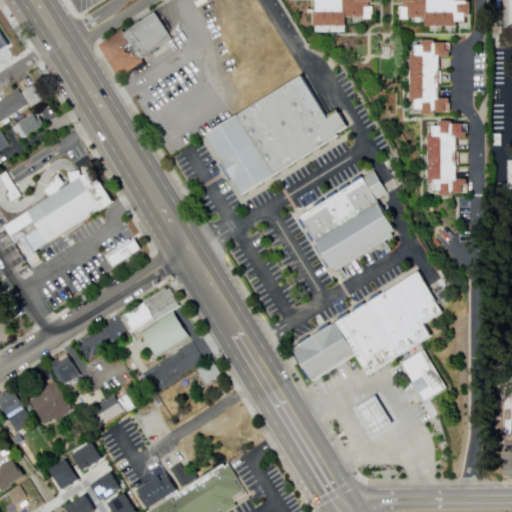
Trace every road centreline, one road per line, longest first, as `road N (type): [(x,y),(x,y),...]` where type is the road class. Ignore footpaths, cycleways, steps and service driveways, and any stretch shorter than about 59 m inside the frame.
road 1 (primary): [(325,476),(34,0)]
road 2 (residential): [(483,0),(483,28),(470,54),(470,106),(482,136),(473,497)]
road 3 (residential): [(0,372),(189,252)]
road 4 (tertiary): [(511,497),(372,500),(363,511)]
